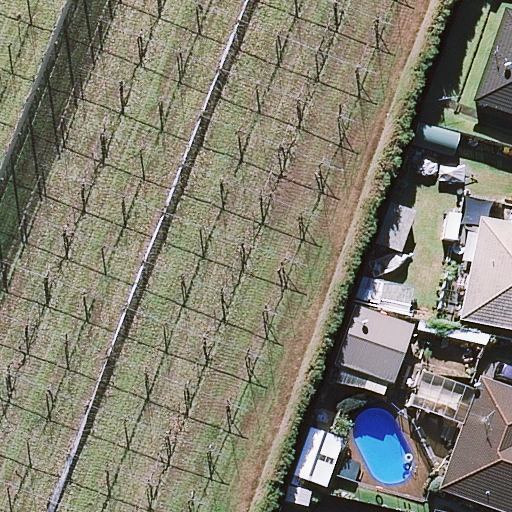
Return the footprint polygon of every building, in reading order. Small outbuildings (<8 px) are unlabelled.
[(511,10),(503,7),(470,105),(511,119),(511,10)] [(409,215),(385,208),(373,247),(397,255),(409,215)] [(511,221),(479,215),(458,324),(511,333),(511,221)] [(356,279),(351,300),(407,314),(412,293),(356,279)] [(407,329),(350,310),(330,367),(387,386),(407,329)] [(511,511),(511,396),(477,384),(437,493),(490,511),(511,511)]
